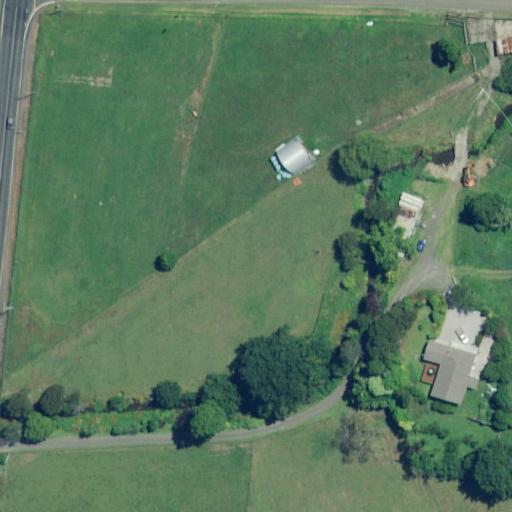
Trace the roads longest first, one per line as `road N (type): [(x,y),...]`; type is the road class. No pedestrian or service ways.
road 1 (primary): [(16,0),(0,171)]
road 2 (unclassified): [(381,0),(511,3)]
